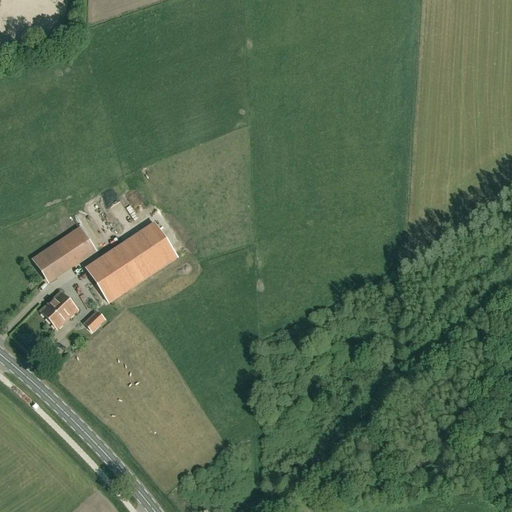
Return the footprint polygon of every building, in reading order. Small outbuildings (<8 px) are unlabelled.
[(1,5),(1,31),(15,31),(16,5),(1,5)] [(108,304),(176,260),(154,226),(85,270),(108,304)] [(80,233),(30,261),(45,288),(95,260),(80,233)] [(57,330),(77,311),(61,293),(40,313),(57,330)] [(84,325),(85,327),(91,333),(98,327),(92,321),(90,319),(84,325)]
